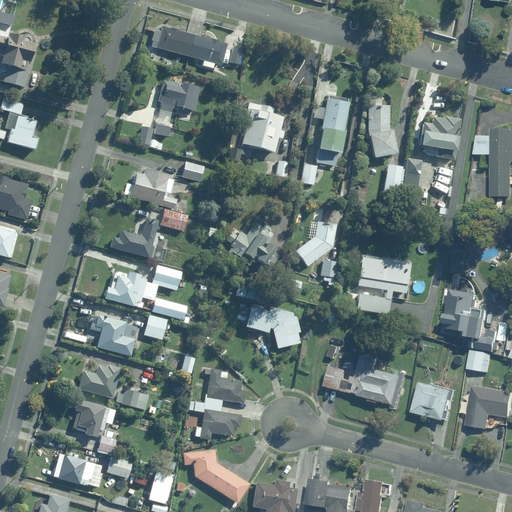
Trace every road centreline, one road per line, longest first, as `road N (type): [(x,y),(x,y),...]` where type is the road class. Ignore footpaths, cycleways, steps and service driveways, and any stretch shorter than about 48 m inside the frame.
road 1 (residential): [(0,459),(124,0)]
road 2 (residential): [(237,7),(511,82)]
road 3 (residential): [(321,445),(511,491)]
